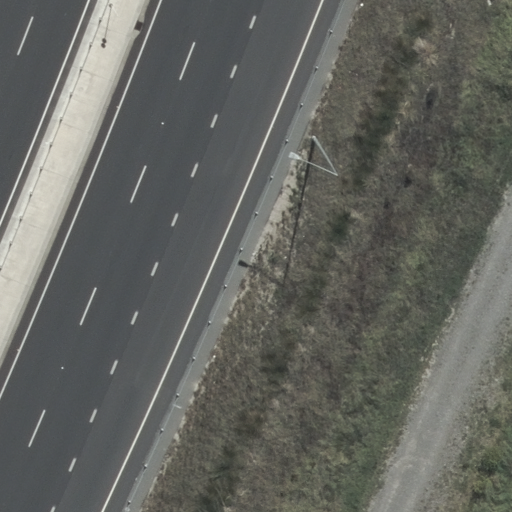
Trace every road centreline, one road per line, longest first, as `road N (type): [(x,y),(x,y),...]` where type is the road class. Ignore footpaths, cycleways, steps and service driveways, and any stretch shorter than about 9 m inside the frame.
road 1 (trunk): [(210,0),(0,511)]
road 2 (track): [(398,511),(511,257)]
